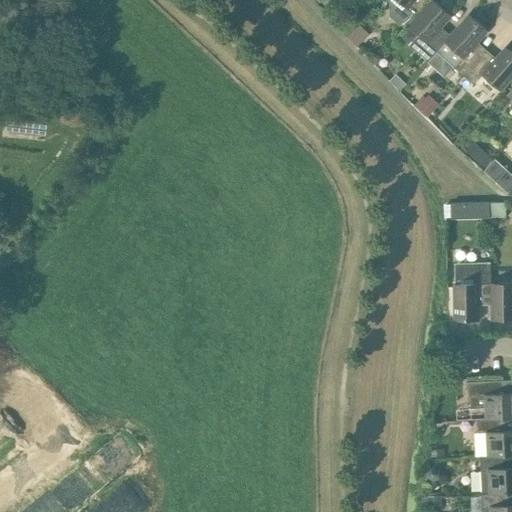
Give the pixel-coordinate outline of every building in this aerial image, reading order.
[(407,27),(408,27),(427,5),(421,0),(396,0),(388,10),(407,27)] [(427,61),(436,51),(446,39),(438,31),(451,16),(432,0),(431,0),(427,5),(408,27),(416,34),(408,44),(427,61)] [(464,76),(483,54),(474,46),(488,31),(468,14),(446,39),(436,51),(464,76)] [(349,36),(348,37),(357,46),(358,45),(367,37),(358,27),(349,36)] [(483,54),(464,76),(473,84),(481,75),(500,92),(511,78),(511,52),(505,47),(492,62),(483,54)] [(495,159),(484,171),(496,182),(507,170),(495,159)] [(489,202),(451,203),(451,205),(451,218),(451,219),(489,218),(489,202)] [(453,284),(454,320),(479,320),(479,299),(491,299),(490,262),(454,263),(455,284),(453,284)] [(511,283),(491,284),(491,299),(491,320),(511,319),(511,283)] [(485,408),(486,419),(486,420),(500,419),(511,418),(511,392),(499,394),(498,380),(468,382),(469,397),(470,397),(471,409),(485,408)] [(502,456),(511,455),(511,430),(501,431),(500,419),(486,420),(486,419),(477,420),(478,434),(487,433),(488,457),(502,456)] [(511,467),(503,468),(502,456),(488,457),(479,457),(481,495),(490,494),(490,495),(504,494),(511,493),(511,467)] [(511,511),(511,505),(505,505),(504,494),(490,495),(490,494),(481,495),(482,511),(511,511)]
